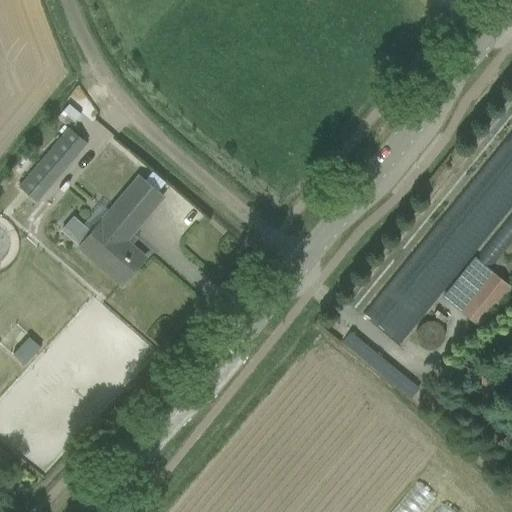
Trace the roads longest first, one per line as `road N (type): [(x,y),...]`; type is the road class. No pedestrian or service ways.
road 1 (unclassified): [(301,261),(124,108),(66,0)]
road 2 (tertiary): [(301,261),(511,3)]
road 3 (tertiary): [(80,511),(170,417)]
